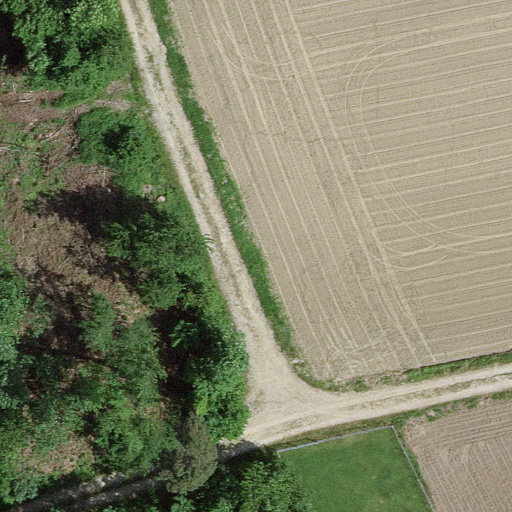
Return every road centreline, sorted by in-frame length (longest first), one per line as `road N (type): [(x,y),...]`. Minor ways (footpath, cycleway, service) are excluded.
road 1 (track): [(47,511),(304,419),(511,376)]
road 2 (track): [(132,0),(249,316),(304,419)]
